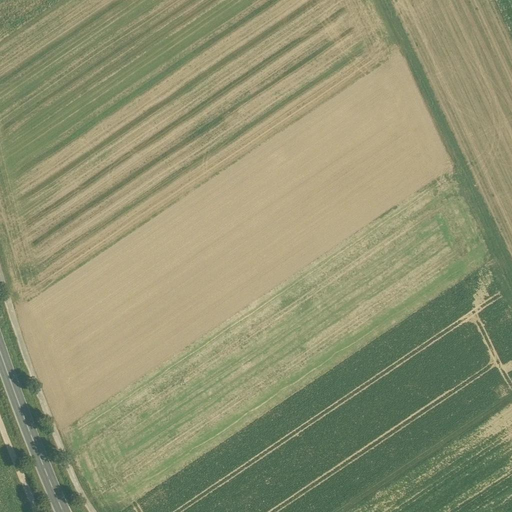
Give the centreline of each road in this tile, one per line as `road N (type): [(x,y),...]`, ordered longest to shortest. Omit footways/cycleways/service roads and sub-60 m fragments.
road 1 (track): [(511,282),(378,0)]
road 2 (track): [(91,511),(0,279)]
road 3 (track): [(511,398),(342,511)]
road 4 (secondary): [(0,351),(63,511)]
